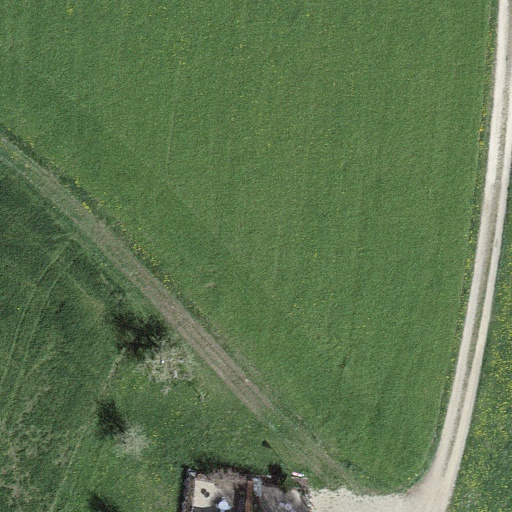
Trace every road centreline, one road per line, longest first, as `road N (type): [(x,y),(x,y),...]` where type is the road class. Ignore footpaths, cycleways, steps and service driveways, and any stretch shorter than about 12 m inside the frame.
road 1 (track): [(353,511),(144,283),(0,164)]
road 2 (track): [(438,511),(511,125)]
